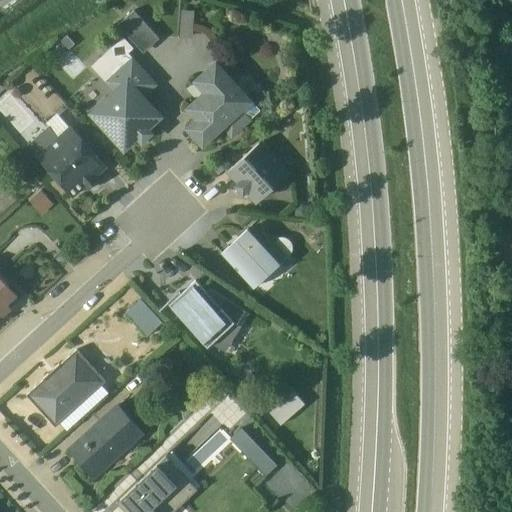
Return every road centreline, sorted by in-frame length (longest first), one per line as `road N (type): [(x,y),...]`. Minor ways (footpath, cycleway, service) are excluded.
road 1 (primary): [(349,0),(375,171),(384,308),(376,511)]
road 2 (primary): [(419,511),(424,306),(392,0)]
road 3 (residential): [(163,213),(0,370)]
